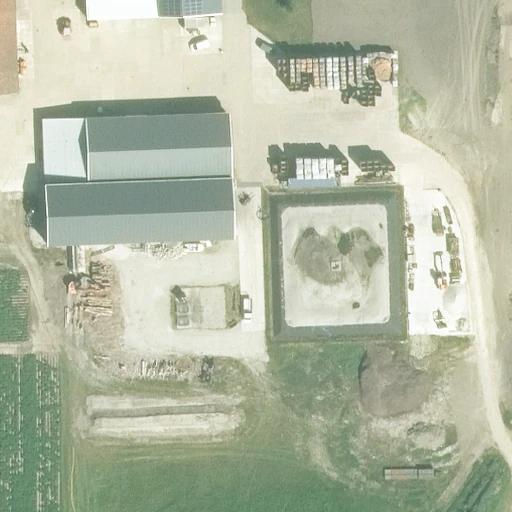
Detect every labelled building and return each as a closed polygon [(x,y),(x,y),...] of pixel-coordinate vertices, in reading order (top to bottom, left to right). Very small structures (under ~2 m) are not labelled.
[(0,0),(0,91),(17,92),(13,0),(0,0)] [(84,0),(85,19),(220,15),(219,0),(84,0)] [(369,119),(404,119),(404,50),(359,50),(359,89),(355,89),(355,109),(369,109),(369,119)] [(227,175),(225,113),(85,119),(87,181),(227,175)] [(373,177),(396,178),(397,165),(374,164),(373,177)] [(227,175),(87,181),(44,183),(47,242),(230,234),(227,175)] [(180,325),(203,325),(203,284),(180,284),(180,325)]
